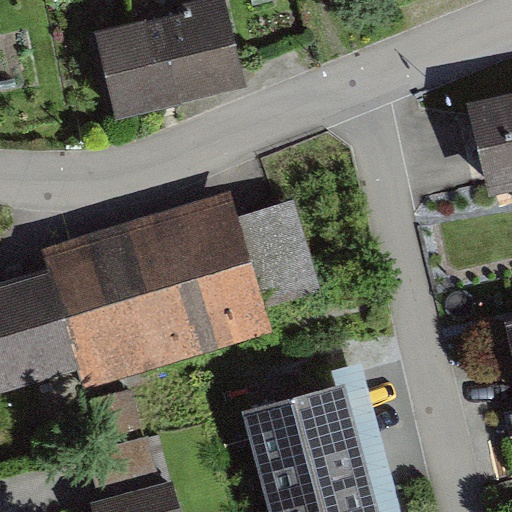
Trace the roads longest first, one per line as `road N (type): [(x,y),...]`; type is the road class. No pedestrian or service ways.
road 1 (residential): [(360,84),(465,511)]
road 2 (residential): [(0,179),(109,179),(162,167),(360,84)]
road 3 (residential): [(360,84),(511,21)]
